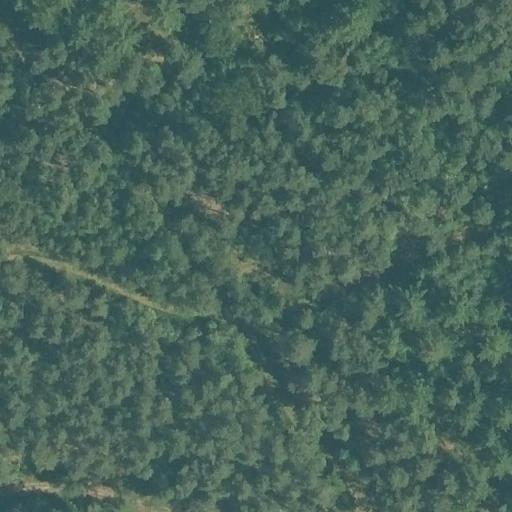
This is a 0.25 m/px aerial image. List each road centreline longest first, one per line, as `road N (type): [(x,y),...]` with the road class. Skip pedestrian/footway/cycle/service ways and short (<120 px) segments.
road 1 (track): [(0,13),(146,193),(325,444),(359,511)]
road 2 (track): [(0,269),(247,339),(460,230),(511,220)]
